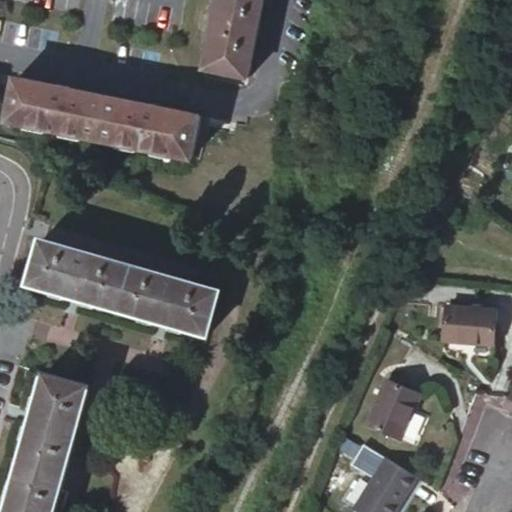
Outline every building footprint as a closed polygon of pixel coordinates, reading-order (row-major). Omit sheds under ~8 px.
[(218,0),(203,73),(244,82),(260,0),(218,0)] [(19,80),(9,123),(192,163),(202,120),(19,80)] [(219,294),(40,241),(26,286),(206,338),(219,294)] [(499,309),(448,305),(445,340),(496,344),(499,309)] [(2,511),(50,511),(85,390),(41,378),(2,511)] [(425,401),(394,384),(371,426),(402,443),(425,401)] [(395,511),(418,479),(389,460),(354,511),(356,511),(395,511)]
